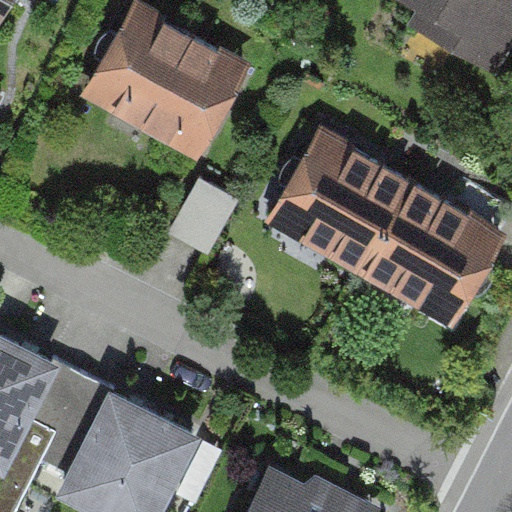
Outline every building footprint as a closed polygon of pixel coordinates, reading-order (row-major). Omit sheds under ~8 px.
[(15,0),(0,0),(0,26),(1,27),(15,0)] [(265,66),(147,0),(134,0),(75,106),(202,177),(265,66)] [(511,40),(511,0),(381,0),(499,65),(511,40)] [(0,124),(21,87),(0,75),(0,124)] [(415,164),(321,114),(265,219),(359,269),(415,164)] [(510,214),(415,164),(359,269),(454,319),(510,214)] [(218,246),(249,189),(215,170),(183,227),(218,246)] [(0,447),(56,342),(0,312),(0,447)] [(129,511),(153,511),(198,415),(110,375),(61,481),(129,511)] [(369,511),(373,505),(268,453),(238,511),(369,511)]
